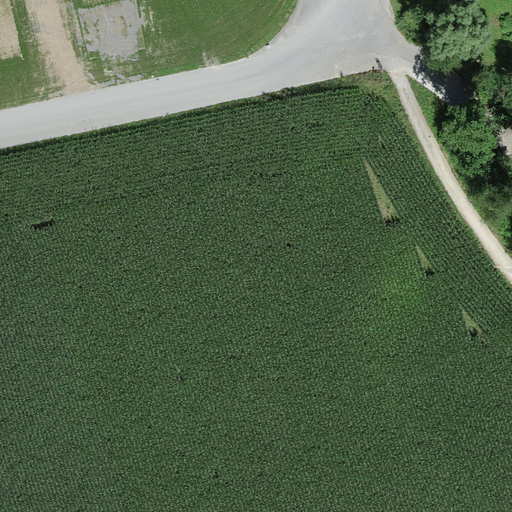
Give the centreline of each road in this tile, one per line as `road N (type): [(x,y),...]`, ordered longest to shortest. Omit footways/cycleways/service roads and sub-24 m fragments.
road 1 (residential): [(0,127),(317,59),(353,24)]
road 2 (track): [(353,24),(388,65),(464,213),(511,270)]
